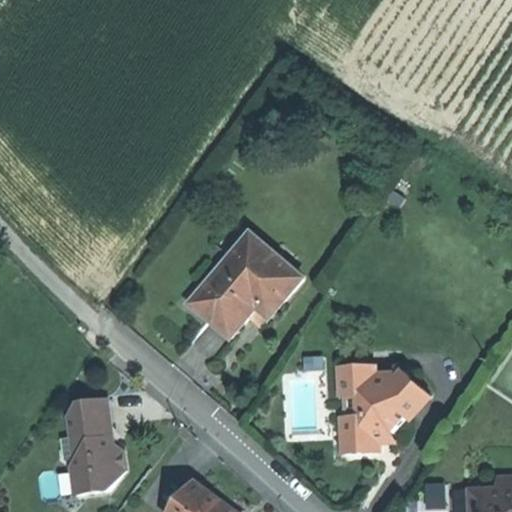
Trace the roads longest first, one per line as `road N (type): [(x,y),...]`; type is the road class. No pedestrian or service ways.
road 1 (residential): [(313,511),(99,324)]
road 2 (unclassified): [(99,324),(0,221)]
